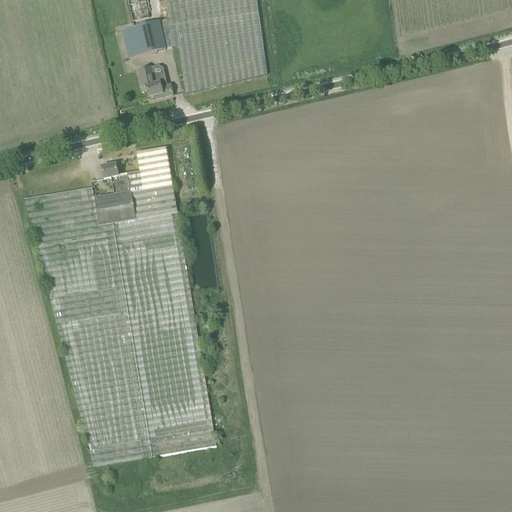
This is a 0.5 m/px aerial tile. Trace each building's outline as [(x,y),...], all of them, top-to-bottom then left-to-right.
[(165,0),(168,22),(159,24),(165,50),(178,48),(185,95),(267,76),(256,0),(165,0)] [(134,30),(122,33),(128,60),(166,51),(165,50),(159,24),(150,26),(134,30)] [(145,88),(148,100),(154,98),(155,101),(173,97),(170,86),(167,87),(164,73),(152,76),(150,69),(138,72),(142,89),(145,88)] [(140,174),(127,176),(131,194),(131,196),(173,189),(166,149),(136,155),(140,174)] [(114,197),(131,194),(127,176),(118,178),(116,166),(101,169),(104,181),(111,180),(114,197)] [(131,196),(135,220),(177,213),(173,189),(131,196)] [(216,449),(177,214),(177,213),(135,220),(98,226),(94,200),(92,190),(24,201),(94,469),(216,449)] [(131,194),(114,197),(94,200),(98,226),(135,220),(131,196),(131,194)]
